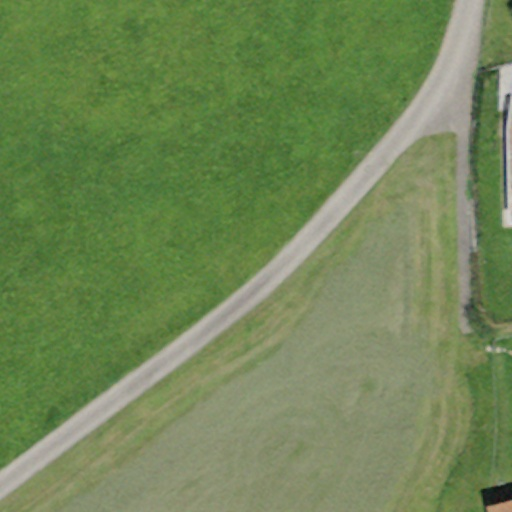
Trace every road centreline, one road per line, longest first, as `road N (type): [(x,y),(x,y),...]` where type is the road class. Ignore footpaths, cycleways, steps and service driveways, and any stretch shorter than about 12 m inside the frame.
road 1 (track): [(0,489),(264,280),(422,115),(469,0)]
road 2 (track): [(463,29),(468,333)]
